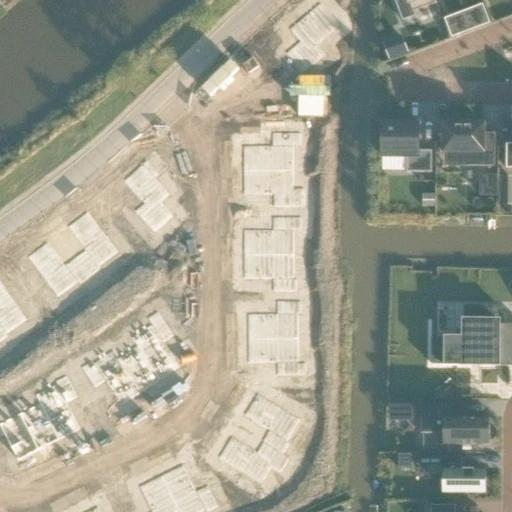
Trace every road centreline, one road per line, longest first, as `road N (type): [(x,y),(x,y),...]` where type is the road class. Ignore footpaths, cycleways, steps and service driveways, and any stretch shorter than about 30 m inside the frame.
road 1 (residential): [(0,502),(19,509),(179,428),(212,379),(201,153),(158,101)]
road 2 (residential): [(511,26),(408,64),(411,84),(431,96),(511,94)]
road 3 (tertiary): [(0,232),(158,101)]
road 4 (tertiary): [(158,101),(265,0)]
